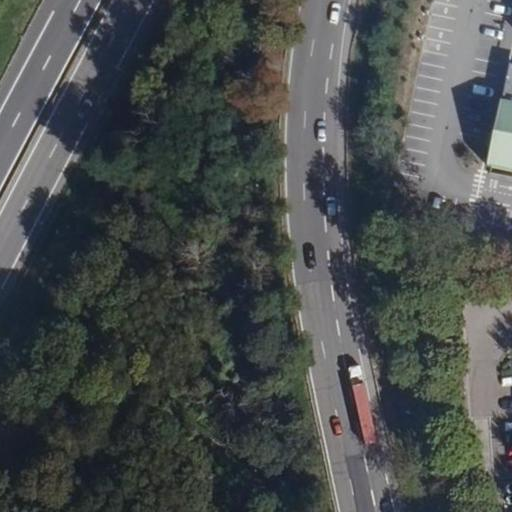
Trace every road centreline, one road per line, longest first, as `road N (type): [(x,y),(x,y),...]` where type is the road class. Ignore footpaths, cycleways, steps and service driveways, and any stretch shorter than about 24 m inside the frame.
road 1 (motorway): [(338,418),(306,209),(303,139),(319,0)]
road 2 (motorway): [(0,253),(133,0)]
road 3 (motorway): [(79,0),(0,149)]
